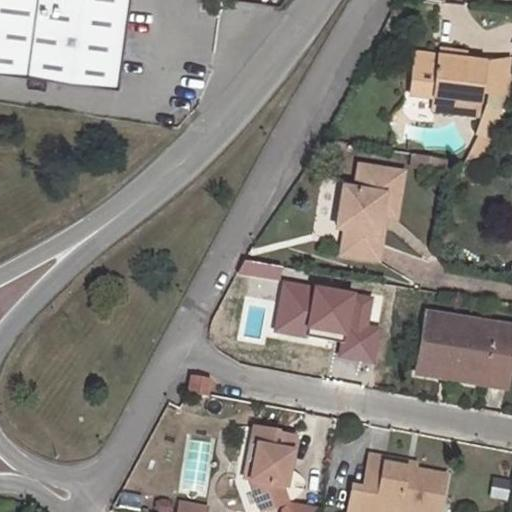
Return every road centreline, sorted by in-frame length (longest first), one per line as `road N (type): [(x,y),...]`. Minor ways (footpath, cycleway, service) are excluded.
road 1 (unclassified): [(315,0),(241,101),(171,169),(0,302)]
road 2 (residential): [(180,334),(362,0)]
road 3 (residential): [(180,334),(234,381),(511,433)]
road 4 (residential): [(84,511),(180,334)]
